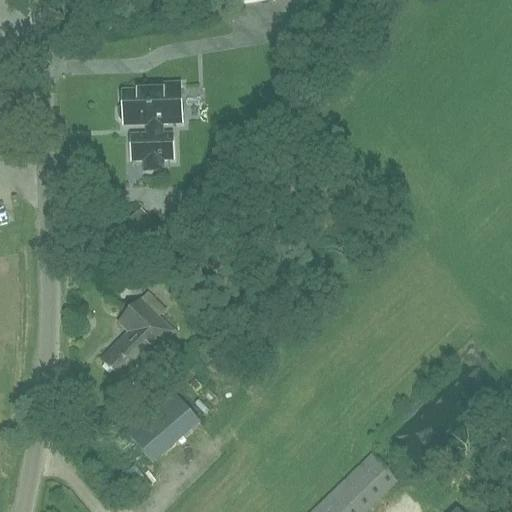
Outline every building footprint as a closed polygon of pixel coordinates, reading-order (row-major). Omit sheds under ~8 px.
[(242,0),(246,10),(282,1),(281,0),(242,0)] [(121,93),(122,106),(118,110),(118,118),(122,122),(122,126),(145,125),(146,136),(129,137),(130,162),(143,161),(143,171),(161,170),(161,160),(172,160),(171,135),(161,136),(160,124),(180,124),(179,85),(151,86),(152,92),(121,93)] [(256,116),(243,129),(256,142),(268,129),(256,116)] [(123,383),(171,334),(139,303),(119,324),(130,335),(102,363),(123,383)] [(153,458),(204,427),(184,395),(133,426),(153,458)] [(366,511),(396,483),(371,457),(314,511),(366,511)] [(162,483),(172,487),(180,469),(170,465),(162,483)]
